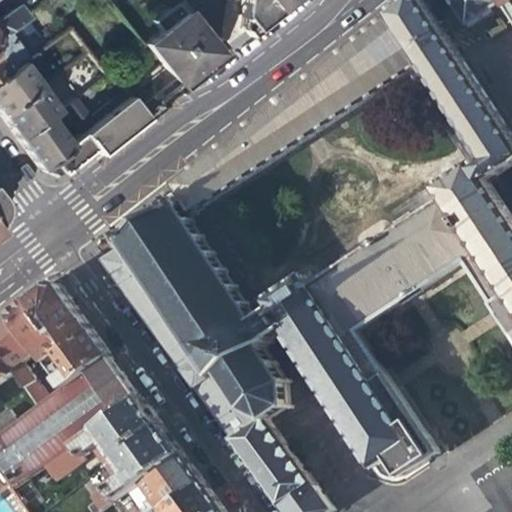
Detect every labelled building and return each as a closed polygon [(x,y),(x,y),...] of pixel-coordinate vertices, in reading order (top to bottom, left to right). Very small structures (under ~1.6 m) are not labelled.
[(472,168),(437,191),(444,202),(312,287),(306,277),(269,301),(267,302),(273,312),(259,321),(272,340),(285,331),(376,469),(379,467),(383,474),(389,477),(394,479),(400,479),(439,454),(427,435),(425,436),(358,333),(466,261),(511,330),(511,221),(487,183),(511,166),(511,135),(422,0),(410,0),(291,94),(177,184),(188,201),(197,216),(226,198),(305,146),(412,76),(424,68),(484,160),(472,168)] [(265,10),(276,0),(239,0),(238,12),(247,24),(265,10)] [(511,0),(448,0),(467,26),(491,9),(495,14),(503,8),(511,1),(511,0)] [(133,34),(155,61),(172,82),(211,51),(172,1),(150,19),(157,29),(146,38),(138,29),(133,34)] [(0,13),(0,33),(1,33),(5,30),(25,16),(16,2),(0,13)] [(511,21),(503,8),(495,14),(511,40),(511,21)] [(0,76),(19,63),(25,58),(7,34),(4,37),(1,33),(0,33),(0,76)] [(135,111),(172,82),(155,61),(118,89),(135,111)] [(0,113),(35,87),(19,63),(0,76),(0,113)] [(412,76),(472,168),(484,160),(424,68),(412,76)] [(53,112),(35,87),(0,113),(0,117),(2,121),(10,132),(16,140),(46,117),(53,112)] [(111,130),(135,111),(118,89),(95,108),(111,130)] [(59,107),(77,133),(80,137),(88,148),(101,138),(111,130),(95,108),(88,113),(75,96),(59,107)] [(64,143),(46,117),(16,140),(37,168),(50,159),(80,137),(77,133),(64,143)] [(72,160),(88,148),(80,137),(50,159),(53,164),(59,171),(72,160)] [(236,443),(270,419),(289,405),(288,378),(266,344),(272,340),(259,321),(193,219),(197,216),(188,201),(185,203),(182,199),(179,201),(177,197),(170,202),(173,205),(170,207),(173,212),(162,219),(160,217),(155,221),(148,225),(150,228),(139,235),(136,231),(133,233),(130,229),(123,234),(125,238),(121,241),(124,245),(103,260),(236,443)] [(271,267),(226,198),(197,216),(193,219),(259,321),(273,312),(267,302),(269,301),(254,279),(271,267)] [(57,378),(66,389),(111,356),(95,334),(84,318),(61,287),(50,286),(29,302),(65,347),(58,353),(63,358),(70,368),(57,378)] [(21,308),(11,316),(38,352),(46,362),(58,353),(65,347),(29,302),(21,308)] [(24,364),(38,352),(11,316),(3,322),(0,324),(0,344),(19,372),(41,407),(51,399),(30,366),(24,364)] [(0,387),(19,372),(0,344),(0,387)] [(63,358),(58,353),(46,362),(50,368),(63,358)] [(0,470),(13,490),(73,447),(141,397),(128,378),(111,356),(66,389),(51,399),(41,407),(19,422),(2,435),(0,436),(0,470)] [(81,458),(95,449),(106,442),(117,457),(162,425),(152,412),(141,397),(73,447),(81,458)] [(0,417),(0,431),(2,435),(19,422),(10,411),(0,417)] [(328,511),(335,508),(270,419),(236,443),(285,511),(328,511)] [(109,505),(128,491),(142,482),(182,453),(168,434),(162,425),(117,457),(129,473),(119,480),(101,494),(109,505)] [(95,449),(107,464),(117,457),(106,442),(95,449)] [(161,511),(204,482),(192,466),(182,453),(142,482),(156,501),(143,511),(141,511),(161,511)] [(107,464),(119,480),(129,473),(117,457),(107,464)] [(128,491),(143,511),(156,501),(142,482),(128,491)] [(219,511),(223,509),(212,494),(204,482),(161,511),(219,511)]
